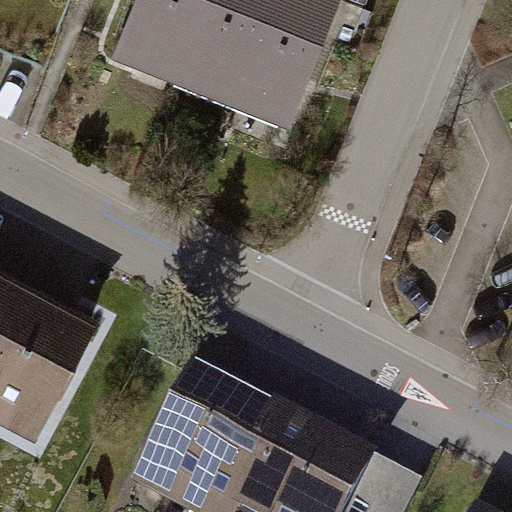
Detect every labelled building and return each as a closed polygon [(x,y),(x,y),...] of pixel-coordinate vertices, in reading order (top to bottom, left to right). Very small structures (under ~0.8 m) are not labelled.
[(0,0),(0,43),(43,65),(69,0),(0,0)] [(131,0),(111,54),(173,79),(203,0),(131,0)] [(203,0),(173,79),(226,99),(265,0),(203,0)] [(265,0),(226,99),(289,124),(337,0),(265,0)] [(0,420),(33,437),(98,314),(6,266),(0,276),(0,420)] [(131,490),(172,511),(234,511),(286,415),(195,367),(131,490)] [(234,511),(408,511),(423,486),(286,415),(234,511)]
